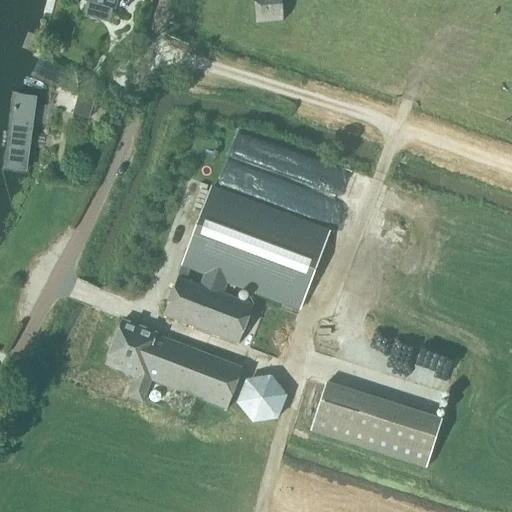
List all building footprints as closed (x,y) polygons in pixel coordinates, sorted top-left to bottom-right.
[(284,20),(282,0),(261,0),(255,1),(256,22),(284,20)] [(39,179),(62,82),(0,71),(0,185),(30,185),(39,179)] [(91,100),(78,96),(74,113),(87,117),(91,100)] [(164,316),(238,344),(253,306),(223,294),(227,283),(300,311),(329,232),(212,188),(183,267),(204,275),(200,286),(178,278),(164,316)] [(157,335),(123,322),(120,330),(119,330),(109,357),(110,358),(107,365),(135,376),(127,397),(143,403),(151,381),(227,410),(242,369),(156,336),(157,335)] [(282,398),(269,377),(245,381),(237,402),(251,420),(275,417),(282,398)] [(446,421),(322,383),(306,432),(428,471),(446,421)]
